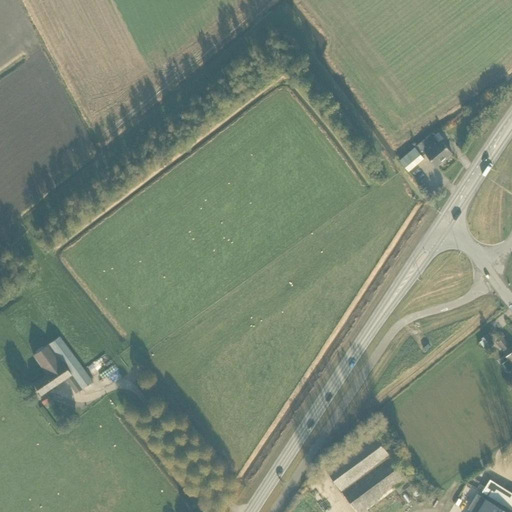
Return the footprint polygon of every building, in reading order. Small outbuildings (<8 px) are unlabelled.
[(442,142),(445,140),(438,132),(432,137),(431,135),(400,160),(409,171),(424,158),(423,156),(426,154),(437,167),(452,154),(446,146),(442,142)] [(487,347),(493,343),(487,334),(481,338),(487,347)] [(93,381),(60,336),(33,354),(47,374),(29,386),(33,393),(37,390),(40,395),(65,379),(76,394),(93,381)] [(504,351),(510,346),(504,338),(497,342),(504,351)] [(511,352),(506,357),(508,360),(503,364),(509,372),(511,369),(511,352)] [(411,485),(374,435),(366,440),(364,437),(351,447),(353,450),(326,470),(356,511),(363,511),(367,509),(396,488),(399,494),(411,485)] [(483,493),(511,510),(511,508),(511,492),(491,480),(483,493)] [(477,494),(471,505),(480,510),(486,499),(477,494)] [(506,511),(486,499),(480,510),(478,511),(506,511)]
